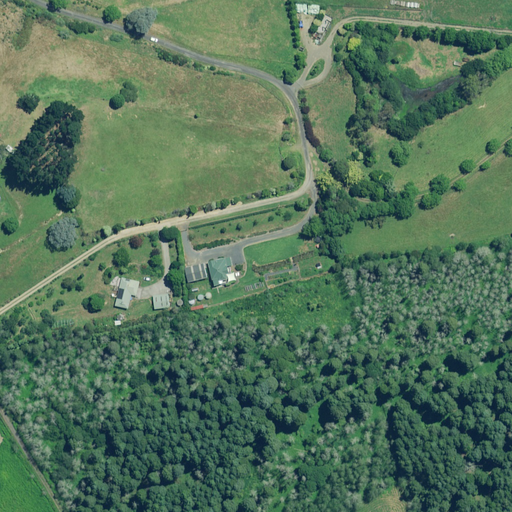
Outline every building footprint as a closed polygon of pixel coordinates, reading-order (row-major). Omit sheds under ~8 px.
[(222,280),(226,280),(226,277),(229,276),(227,266),(231,266),(229,258),(208,262),(213,286),(223,284),(222,280)] [(207,278),(204,264),(183,269),(187,283),(207,278)] [(138,282),(121,278),(114,306),(127,309),(131,295),(135,296),(138,282)] [(168,308),(167,294),(152,296),(153,309),(168,308)] [(179,299),(175,303),(179,307),(183,303),(179,299)]
